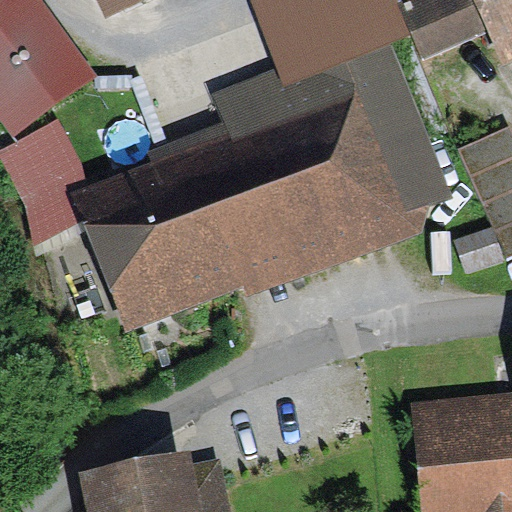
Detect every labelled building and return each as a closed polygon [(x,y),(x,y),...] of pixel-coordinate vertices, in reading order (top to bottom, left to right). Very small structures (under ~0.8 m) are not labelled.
[(17,0),(0,0),(0,125),(7,135),(79,82),(17,0)] [(151,0),(84,0),(99,28),(151,0)] [(511,0),(409,0),(390,9),(415,63),(475,35),(493,74),(511,64),(511,0)] [(224,141),(67,204),(126,348),(440,220),(379,71),(340,86),(329,60),(211,109),(224,141)] [(511,163),(494,127),(445,151),(481,224),(440,244),(455,277),(511,249),(511,163)] [(511,511),(511,395),(481,397),(481,409),(407,413),(412,511),(511,511)] [(180,511),(176,486),(85,502),(86,511),(180,511)]
